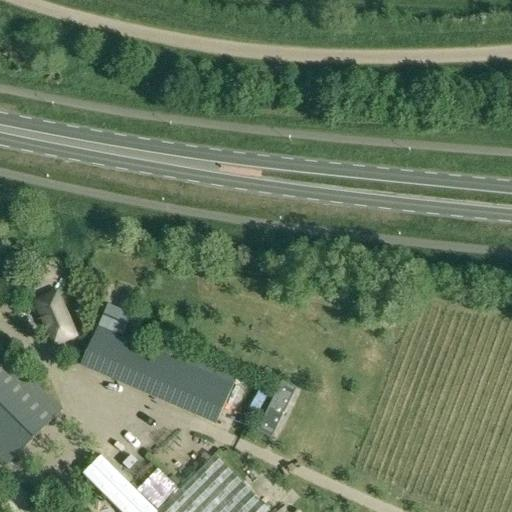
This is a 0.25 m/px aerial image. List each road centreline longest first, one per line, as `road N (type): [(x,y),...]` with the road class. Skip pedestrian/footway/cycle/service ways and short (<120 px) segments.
road 1 (primary): [(0,139),(240,183),(511,215)]
road 2 (primary): [(511,188),(206,154),(0,118)]
road 3 (unclassified): [(511,58),(411,64),(247,56),(85,24),(15,0)]
road 4 (track): [(388,511),(56,372)]
